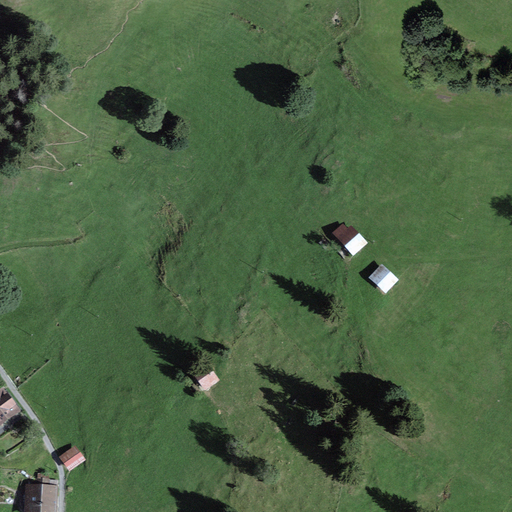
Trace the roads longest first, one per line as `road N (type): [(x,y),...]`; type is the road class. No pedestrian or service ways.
road 1 (track): [(464,511),(417,394),(365,323),(362,269),(370,258),(436,259),(511,247)]
road 2 (residential): [(63,511),(54,454),(0,358)]
